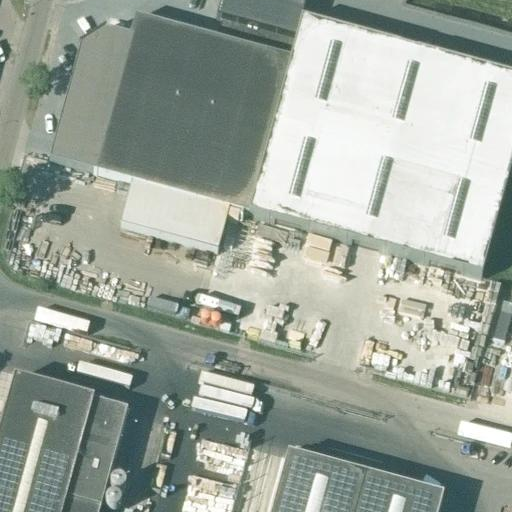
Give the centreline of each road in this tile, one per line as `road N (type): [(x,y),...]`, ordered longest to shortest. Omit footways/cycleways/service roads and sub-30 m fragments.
road 1 (unclassified): [(0,296),(511,435)]
road 2 (unclassified): [(0,158),(42,0)]
road 3 (unknown): [(384,16),(511,49)]
